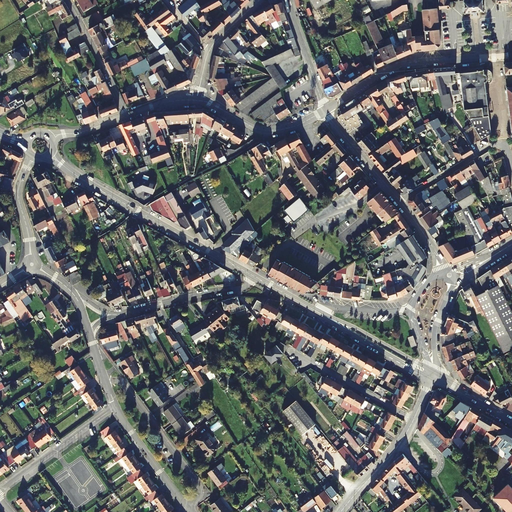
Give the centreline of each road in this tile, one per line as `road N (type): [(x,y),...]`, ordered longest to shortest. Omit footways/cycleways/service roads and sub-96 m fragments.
road 1 (tertiary): [(253,275),(60,163)]
road 2 (residential): [(511,56),(400,65),(324,109)]
road 3 (tertiary): [(340,511),(411,425),(433,376)]
road 4 (residential): [(253,275),(242,288),(114,315)]
road 5 (residential): [(511,166),(503,143),(494,144),(400,200)]
road 6 (residential): [(0,490),(115,406)]
road 7 (residential): [(196,99),(261,131),(299,125),(324,109)]
road 8 (residential): [(125,116),(66,0)]
road 9 (residential): [(115,406),(190,511)]
road 10 (tertiary): [(433,376),(322,314)]
